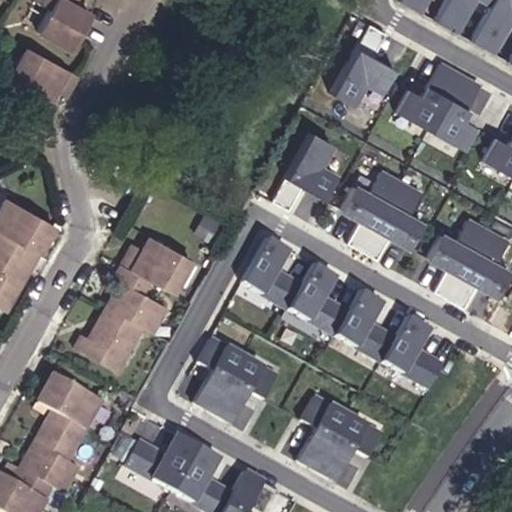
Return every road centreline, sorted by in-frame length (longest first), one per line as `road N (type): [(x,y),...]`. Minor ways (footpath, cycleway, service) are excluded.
road 1 (residential): [(511,360),(279,225),(249,221),(167,365),(158,403),(342,511)]
road 2 (residential): [(0,362),(73,218),(56,114),(121,0)]
road 3 (residential): [(374,0),(378,12),(511,87)]
